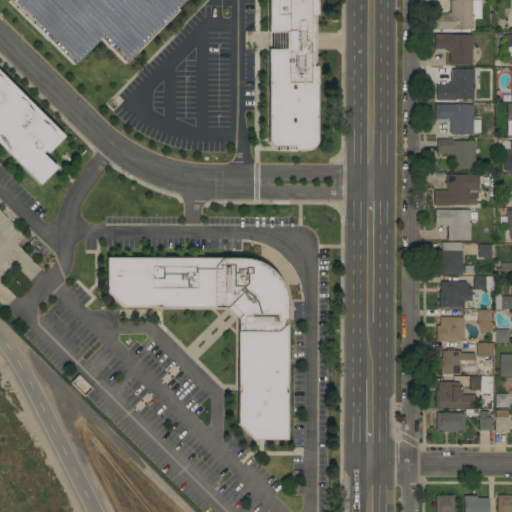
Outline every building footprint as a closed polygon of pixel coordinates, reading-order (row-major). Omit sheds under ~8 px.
[(182,0),(174,8),(176,10),(124,63),(98,38),(71,65),(7,2),(8,1),(6,0),(182,0)] [(317,0),(317,15),(315,15),(315,66),(317,66),(316,140),(315,144),(313,146),(311,149),(308,150),(304,151),(293,151),(294,147),(272,147),(267,142),(267,0),(317,0)] [(434,30),(434,14),(447,14),(447,13),(450,13),(450,0),(479,0),(479,19),(473,19),(473,29),(454,29),(454,30),(434,30)] [(449,34),(449,35),(471,35),(471,65),(448,65),(449,51),(446,51),(446,49),(433,49),(433,34),(449,34)] [(511,34),(503,35),(504,47),(511,47),(511,34)] [(473,100),(455,100),(455,101),(435,100),(435,85),(448,85),(448,83),(450,83),(450,69),(473,69),(473,100)] [(0,73),(63,136),(46,153),(44,150),(41,153),(55,168),(39,185),(0,146),(0,73)] [(472,120),(480,120),(480,132),(472,132),(472,134),(449,134),(449,121),(447,121),(447,119),(434,119),(434,104),(451,104),(451,105),(472,105),(472,120)] [(474,169),(452,169),(452,160),(449,160),(449,154),(436,154),(436,139),(452,139),(452,141),(475,141),(474,169)] [(511,171),(503,171),(503,149),(508,149),(508,141),(511,141),(511,171)] [(482,175),(482,184),(478,184),(478,191),(475,191),(475,205),(449,205),(449,206),(433,206),(433,190),(446,190),(446,184),(446,175),(482,175)] [(448,210),(469,210),(469,240),(447,240),(447,225),(434,225),(434,210),(448,210)] [(0,212),(25,237),(6,257),(14,265),(0,279),(0,212)] [(436,275),(436,260),(436,251),(440,251),(440,242),(460,242),(460,251),(461,251),(461,266),(472,266),(472,273),(461,273),(461,275),(436,275)] [(477,245),(493,245),(493,258),(477,258),(477,245)] [(106,257),(239,258),(247,259),(254,261),(260,263),(266,267),(272,271),(278,278),(282,286),(285,295),(286,301),(286,440),(252,440),(237,424),(237,319),(226,308),(121,308),(105,292),(106,257)] [(511,263),(511,277),(500,277),(500,263),(511,263)] [(438,308),(439,291),(439,282),(465,282),(465,285),(467,285),(467,288),(471,288),(471,289),(472,289),(472,276),(493,276),(493,291),(480,291),(480,300),(471,300),(471,301),(463,301),(463,308),(438,308)] [(494,294),(500,294),(500,296),(511,296),(511,309),(494,310),(494,294)] [(477,310),(490,310),(490,323),(477,323),(477,310)] [(435,342),(435,326),(439,326),(439,317),(462,317),(462,328),(463,328),(463,342),(435,342)] [(494,330),(508,330),(508,343),(494,343),(494,330)] [(476,343),(489,343),(489,344),(493,344),(493,356),(489,356),(489,357),(476,357),(476,343)] [(459,366),(460,374),(440,374),(440,358),(441,358),(441,352),(460,351),(460,354),(474,353),(474,366),(459,366)] [(511,376),(494,376),(494,370),(499,370),(499,354),(511,354),(511,376)] [(91,389),(84,396),(70,383),(78,375),(91,389)] [(491,377),(491,393),(480,393),(480,390),(470,390),(470,388),(469,388),(469,376),(491,377)] [(435,408),(435,390),(437,390),(437,382),(453,382),(453,383),(459,383),(459,386),(462,386),(462,391),(475,391),(475,408),(435,408)] [(507,394),(507,407),(494,407),(494,394),(507,394)] [(494,431),(494,417),(495,410),(507,410),(507,417),(508,417),(507,431),(494,431)] [(463,413),(463,415),(464,415),(464,417),(463,417),(464,430),(456,430),(456,432),(444,432),(444,430),(436,430),(436,413),(463,413)] [(490,417),(490,430),(478,430),(478,417),(490,417)] [(452,511),(435,511),(435,495),(452,495),(452,511)] [(496,511),(496,495),(511,495),(511,511),(496,511)] [(463,511),(463,502),(462,502),(463,496),(476,496),(476,498),(488,498),(488,511),(463,511)]
